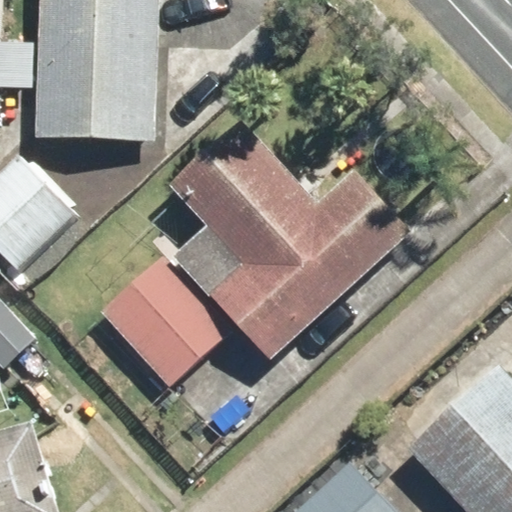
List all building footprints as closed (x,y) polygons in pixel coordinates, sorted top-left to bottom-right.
[(47,0),(40,137),(156,144),(164,0),(47,0)] [(225,288),(281,347),(417,218),(367,165),(329,201),(243,112),(176,176),(255,259),(225,288)] [(85,230),(28,160),(0,182),(0,257),(20,282),(85,230)] [(171,258),(119,300),(185,380),(236,339),(171,258)] [(40,343),(0,296),(0,374),(2,376),(40,343)] [(511,511),(511,371),(503,362),(409,451),(466,511),(511,511)] [(277,407),(238,372),(187,428),(226,463),(277,407)] [(0,511),(94,511),(23,403),(0,417),(0,511)] [(305,511),(404,511),(360,463),(305,511)]
